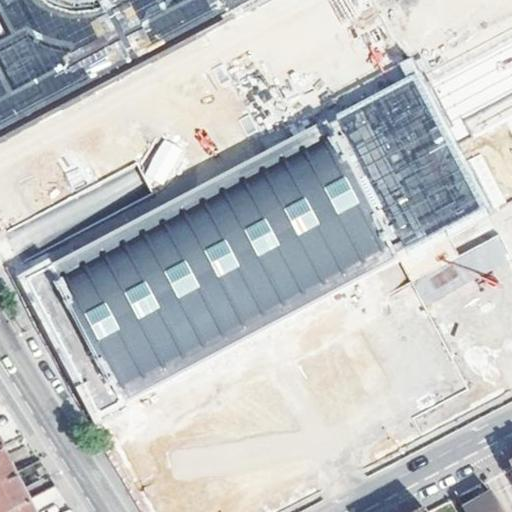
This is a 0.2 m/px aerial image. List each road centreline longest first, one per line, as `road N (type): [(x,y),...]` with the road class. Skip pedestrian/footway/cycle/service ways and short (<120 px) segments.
road 1 (tertiary): [(0,334),(111,511)]
road 2 (tertiary): [(511,438),(373,511)]
